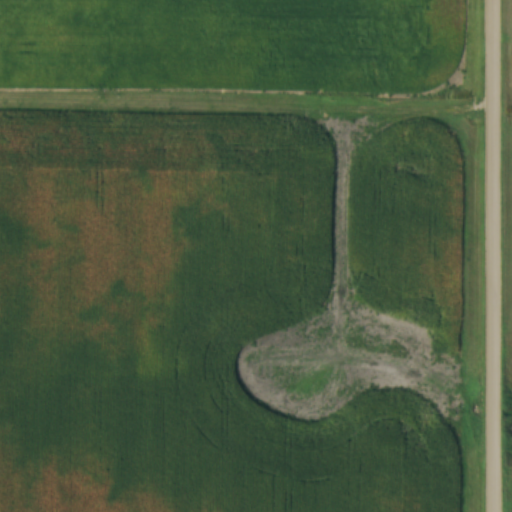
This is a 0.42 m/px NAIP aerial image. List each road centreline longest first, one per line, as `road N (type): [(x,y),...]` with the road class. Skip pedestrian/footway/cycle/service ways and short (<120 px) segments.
road 1 (residential): [(496,511),(493,0)]
road 2 (residential): [(0,99),(493,104)]
